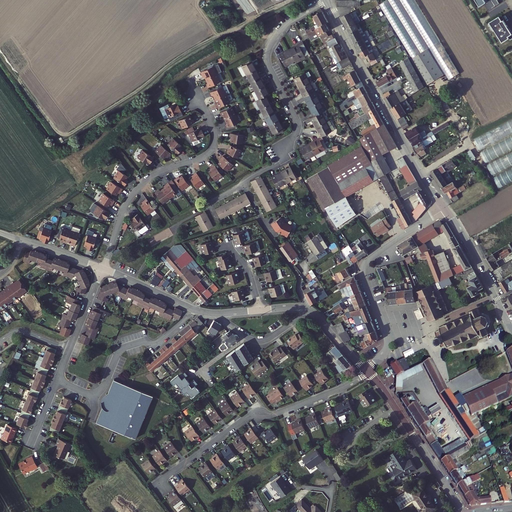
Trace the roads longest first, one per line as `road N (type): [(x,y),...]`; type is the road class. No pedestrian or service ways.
road 1 (residential): [(368,372),(280,412),(250,414),(156,484)]
road 2 (residential): [(326,0),(290,20),(271,45),(268,63),(296,131),(278,162),(242,183)]
road 3 (tertiary): [(444,208),(326,0)]
road 4 (residential): [(103,268),(134,191),(211,148),(213,127),(194,88)]
road 5 (residential): [(365,369),(387,341),(364,265),(444,208)]
road 6 (residential): [(368,372),(463,511)]
road 7 (residential): [(195,309),(158,341),(121,348),(92,395)]
road 8 (tertiary): [(511,327),(444,208)]
